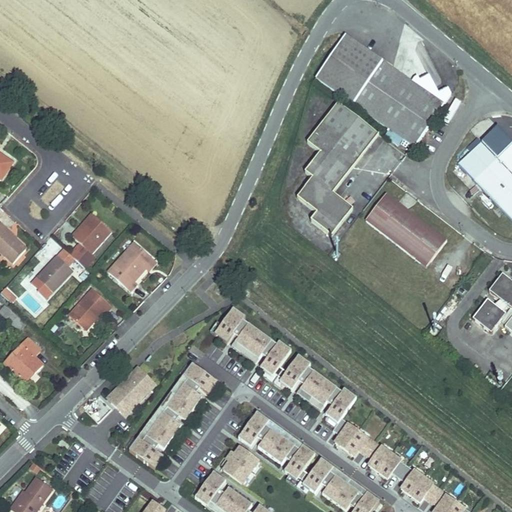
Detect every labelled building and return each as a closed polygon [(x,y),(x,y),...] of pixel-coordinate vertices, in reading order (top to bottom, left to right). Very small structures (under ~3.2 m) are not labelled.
[(316,80),(354,106),(383,64),(345,38),(316,80)] [(416,147),(444,106),(383,64),(354,106),(416,147)] [(333,195),(372,146),(331,114),(307,145),(320,155),(305,175),(312,181),(297,200),(317,215),(311,222),(332,238),(353,211),(333,195)] [(403,140),(389,131),(385,137),(398,147),(403,140)] [(511,145),(498,160),(482,144),(458,167),(474,183),(511,221),(511,145)] [(12,164),(0,156),(0,179),(1,180),(12,164)] [(432,261),(447,242),(388,195),(367,221),(419,263),(432,261)] [(80,233),(93,218),(91,216),(91,215),(77,231),(80,233)] [(92,255),(111,234),(93,218),(80,233),(77,231),(71,237),(80,245),(70,255),(85,269),(95,258),(92,255)] [(27,250),(0,226),(0,254),(13,265),(27,250)] [(143,269),(151,261),(152,260),(135,244),(115,266),(134,284),(146,272),(144,270),(143,269)] [(73,263),(62,252),(57,258),(68,268),(73,263)] [(46,301),(53,294),(72,272),(57,258),(47,268),(37,280),(44,286),(39,293),(37,294),(46,301)] [(148,274),(157,264),(152,260),(151,261),(143,269),(144,270),(146,272),(148,274)] [(37,280),(47,268),(44,265),(34,277),(37,280)] [(99,281),(103,276),(98,272),(95,276),(99,281)] [(511,283),(503,276),(489,293),(501,302),(508,308),(511,311),(511,319),(505,328),(511,333),(511,283)] [(44,286),(37,280),(31,286),(39,293),(44,286)] [(5,289),(1,295),(13,304),(18,298),(5,289)] [(106,315),(111,309),(92,292),(69,317),(82,329),(85,326),(86,325),(89,328),(103,313),(106,315)] [(491,335),(506,316),(504,314),(494,307),(487,301),(472,320),(491,335)] [(508,308),(501,302),(494,307),(504,314),(508,308)] [(24,326),(4,308),(0,312),(0,314),(19,332),(24,326)] [(277,347),(243,323),(246,320),(233,311),(215,337),(227,346),(233,337),(238,330),(243,333),(238,340),(235,345),(259,362),(262,357),(267,351),(272,354),(267,361),(260,370),(273,379),(275,376),(282,381),(280,384),(292,393),(298,384),(303,377),(309,381),(304,388),(300,392),(324,409),(327,405),(332,398),(337,401),(332,408),(326,417),(338,426),(342,421),(356,401),(344,392),(342,395),(337,391),(308,370),(311,367),(298,358),(287,375),(280,369),(291,353),(279,345),(277,347)] [(238,340),(243,333),(238,330),(233,337),(238,340)] [(42,366),(33,359),(40,352),(28,341),(4,367),(23,384),(31,375),(32,374),(34,375),(42,366)] [(259,362),(235,345),(232,349),(256,366),(259,362)] [(267,361),(272,354),(267,351),(262,357),(267,361)] [(155,445),(159,448),(164,452),(182,429),(176,424),(172,422),(176,417),(179,419),(185,424),(202,400),(197,396),(193,393),(196,388),(200,391),(209,397),(218,385),(192,366),(183,379),(188,382),(143,444),(138,441),(129,453),(155,472),(164,459),(155,453),(151,450),(155,445)] [(125,418),(156,387),(138,370),(107,401),(125,418)] [(24,385),(34,375),(32,374),(31,375),(23,384),(24,385)] [(304,388),(309,381),(303,377),(298,384),(304,388)] [(143,444),(188,382),(183,379),(138,441),(143,444)] [(324,409),(300,392),(297,396),(321,413),(324,409)] [(332,408),(337,401),(332,398),(327,405),(332,408)] [(98,424),(110,410),(99,399),(86,413),(98,424)] [(359,506),(355,511),(354,511),(373,511),(379,503),(367,495),(364,499),(330,474),(333,470),(321,461),(310,477),(304,473),(315,457),(303,448),(300,452),(266,428),(269,423),(257,415),(238,440),(251,449),(257,440),(261,435),(266,438),(262,444),(258,450),(282,467),(286,461),(290,456),(295,459),(291,465),(284,474),(296,482),(298,480),(305,484),(303,487),(315,496),(321,487),(325,481),(330,485),(326,491),(322,496),(343,511),(346,511),(350,508),(354,502),(359,506)] [(447,497),(381,449),(367,440),(348,427),(349,426),(342,421),(338,426),(333,433),(340,438),(335,445),(354,459),(359,452),(373,461),(368,467),(388,481),(392,475),(405,485),(401,491),(420,505),(424,499),(438,509),(435,511),(466,511),(465,511),(464,511),(446,498),(447,497)] [(269,423),(266,428),(300,452),(303,448),(269,423)] [(266,438),(261,435),(257,440),(262,444),(266,438)] [(242,487),(259,464),(240,450),(223,473),(242,487)] [(291,465),(295,459),(290,456),(286,461),(291,465)] [(36,476),(40,469),(32,464),(28,471),(36,476)] [(245,489),(262,466),(259,464),(242,487),(245,489)] [(333,470),(330,474),(364,499),(367,495),(333,470)] [(265,511),(260,507),(256,511),(248,511),(252,507),(229,490),(225,496),(221,501),(216,498),(220,492),(226,483),(214,474),(195,500),(207,509),(210,505),(220,511),(265,511)] [(38,511),(53,492),(36,479),(25,494),(18,505),(16,503),(10,510),(12,511),(38,511)] [(326,491),(330,485),(325,481),(321,487),(326,491)] [(221,501),(225,496),(220,492),(216,498),(221,501)] [(18,505),(25,494),(23,493),(16,503),(18,505)] [(355,511),(359,506),(354,502),(350,508),(355,511)]
